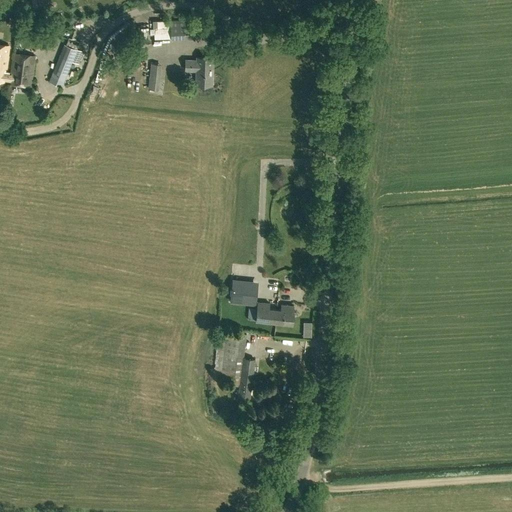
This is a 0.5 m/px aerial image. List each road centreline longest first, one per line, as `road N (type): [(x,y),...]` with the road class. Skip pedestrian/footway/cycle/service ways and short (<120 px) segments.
road 1 (tertiary): [(289,511),(325,375),(356,0)]
road 2 (unknown): [(300,486),(510,478)]
